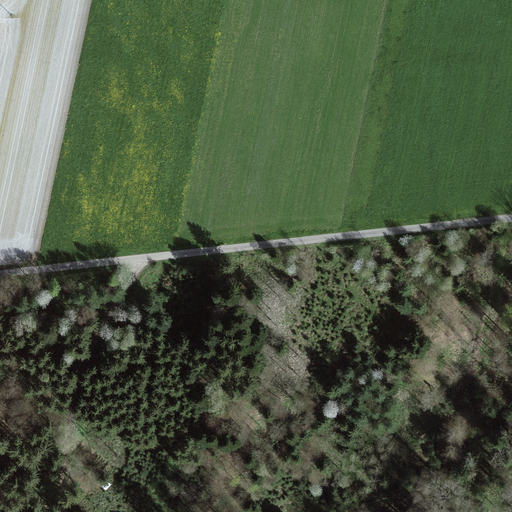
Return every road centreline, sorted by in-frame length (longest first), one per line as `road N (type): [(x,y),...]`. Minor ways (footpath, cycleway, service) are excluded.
road 1 (track): [(0,276),(511,218)]
road 2 (track): [(64,511),(59,478),(78,371),(133,261)]
